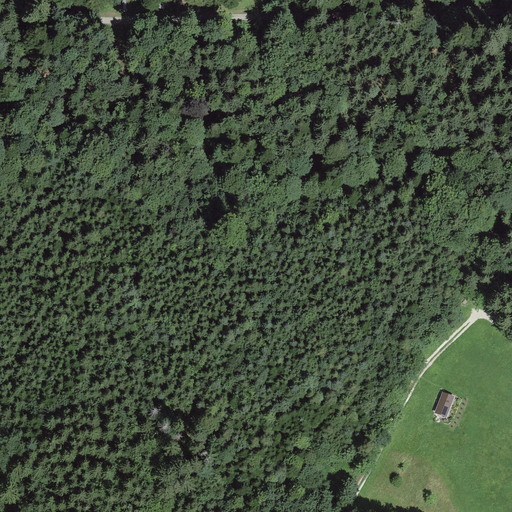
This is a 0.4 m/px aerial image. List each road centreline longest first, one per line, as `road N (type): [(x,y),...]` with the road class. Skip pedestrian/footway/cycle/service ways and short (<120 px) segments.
road 1 (track): [(21,0),(89,20),(511,11)]
road 2 (track): [(486,308),(433,357),(406,396),(347,511)]
